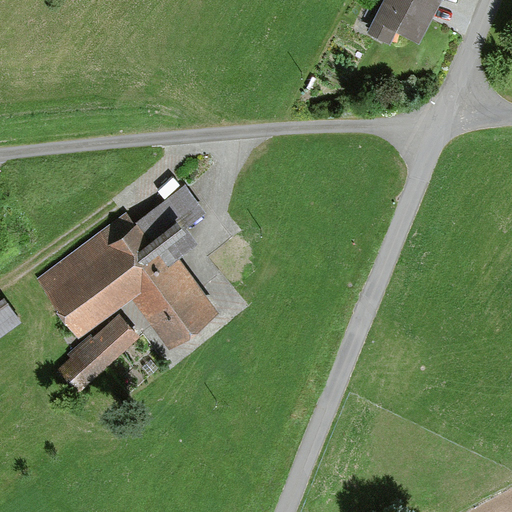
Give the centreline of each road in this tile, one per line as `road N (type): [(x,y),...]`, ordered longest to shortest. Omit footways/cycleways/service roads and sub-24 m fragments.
road 1 (residential): [(0,153),(439,118)]
road 2 (residential): [(439,118),(280,511)]
road 3 (residential): [(488,0),(439,118)]
